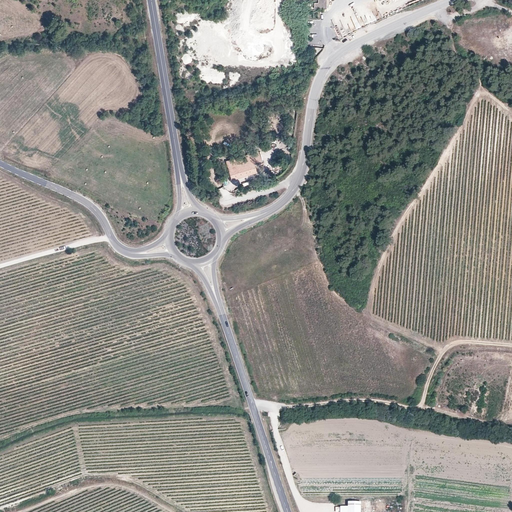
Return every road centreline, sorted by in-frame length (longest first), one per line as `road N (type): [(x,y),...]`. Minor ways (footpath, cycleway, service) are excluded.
road 1 (tertiary): [(265,212),(296,184),(318,83),(333,58),(454,0)]
road 2 (track): [(0,439),(81,411),(253,408)]
road 3 (tertiary): [(229,334),(287,511)]
road 4 (track): [(16,511),(110,484),(169,511)]
road 5 (tertiary): [(0,163),(89,205),(125,251)]
road 6 (tertiary): [(149,0),(172,130)]
